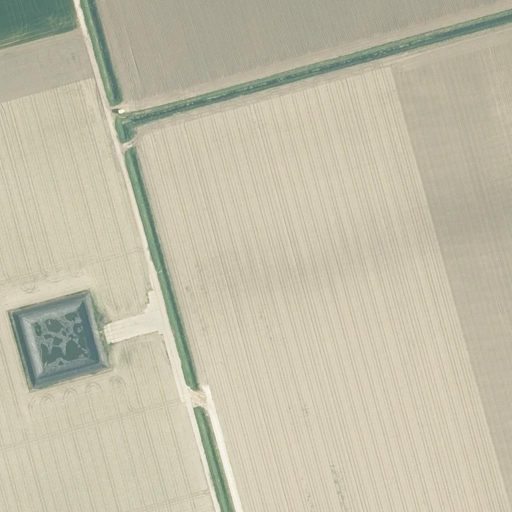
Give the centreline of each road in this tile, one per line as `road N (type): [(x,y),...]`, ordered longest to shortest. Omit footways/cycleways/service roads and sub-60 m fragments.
road 1 (track): [(186,400),(75,0)]
road 2 (track): [(218,511),(186,400),(206,395),(238,511)]
